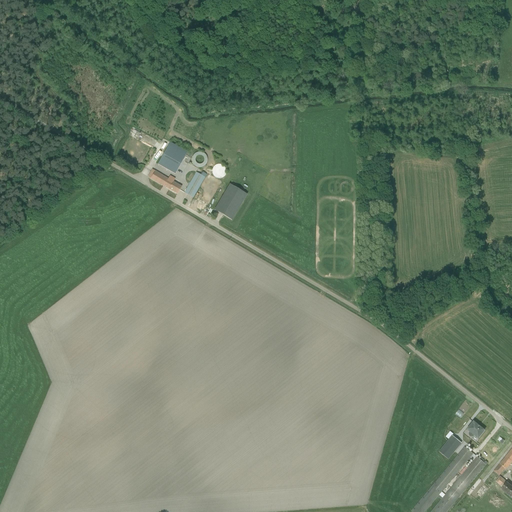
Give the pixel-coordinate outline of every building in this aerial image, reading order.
[(160,152),(154,163),(174,175),(187,154),(169,144),(163,154),(160,152)] [(153,169),(147,178),(177,195),(181,188),(161,177),(163,175),(153,169)] [(182,192),(192,198),(203,178),(194,173),(182,192)] [(246,194),(229,184),(215,210),(232,219),(246,194)] [(463,410),(468,406),(463,402),(459,406),(463,410)] [(472,439),(476,442),(484,431),(480,428),(477,425),(473,422),(466,430),(469,433),(468,435),(469,436),(470,437),(472,438),(473,437),(472,439)] [(439,452),(448,460),(461,444),(451,437),(449,440),(439,452)] [(495,445),(490,451),(494,455),(499,449),(495,445)] [(430,511),(447,511),(486,465),(485,464),(487,463),(481,458),(480,460),(477,457),(473,454),(464,447),(411,511),(425,511),(465,464),(466,465),(468,463),(467,462),(470,458),(473,461),(467,468),(465,467),(460,474),(461,475),(461,476),(459,475),(456,479),(457,481),(430,511)] [(511,462),(511,449),(494,472),(499,476),(505,469),(506,470),(511,462)] [(507,482),(500,477),(495,482),(502,488),(500,490),(511,499),(511,497),(511,486),(507,482)]
